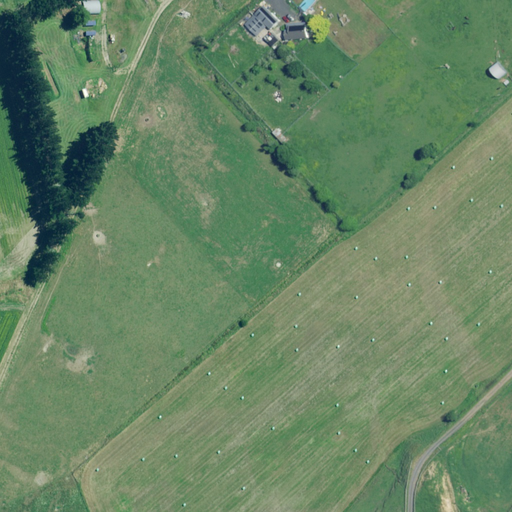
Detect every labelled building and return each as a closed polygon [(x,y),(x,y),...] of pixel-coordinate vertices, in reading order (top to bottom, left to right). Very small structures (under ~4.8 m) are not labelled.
[(312,3),(308,0),(306,0),(300,7),(310,15),(312,14),(307,9),(312,3)] [(98,15),(98,1),(82,1),(82,15),(98,15)] [(280,21),(264,5),(256,14),(258,16),(247,26),(257,36),(268,26),(271,29),(280,21)] [(308,38),(307,22),(288,24),(288,30),(286,30),(286,40),(308,38)] [(280,41),(272,32),(265,38),(273,47),(280,41)] [(507,72),(499,61),(490,68),(498,78),(507,72)]
